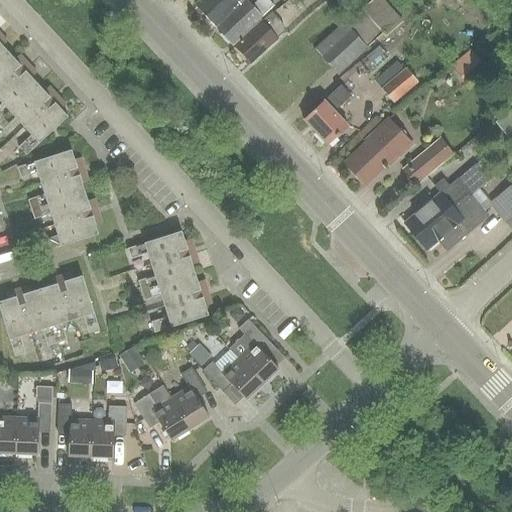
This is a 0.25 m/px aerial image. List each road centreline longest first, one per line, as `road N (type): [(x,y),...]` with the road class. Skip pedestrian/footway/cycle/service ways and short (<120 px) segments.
road 1 (tertiary): [(444,327),(133,0)]
road 2 (unclassified): [(282,474),(444,327)]
